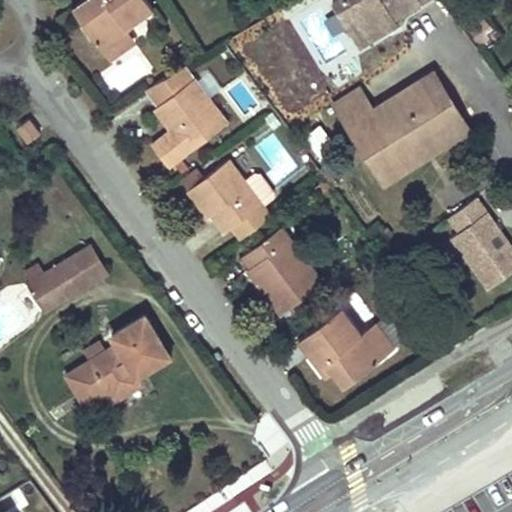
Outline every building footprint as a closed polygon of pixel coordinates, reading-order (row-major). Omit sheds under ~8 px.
[(153,2),(151,0),(76,0),(105,43),(130,26),(127,20),(153,2)] [(418,0),(329,0),(350,34),(377,18),(384,29),(395,22),(392,16),(418,0)] [(357,45),(384,29),(377,18),(350,34),(357,45)] [(111,52),(137,35),(130,26),(105,43),(111,52)] [(392,155),(459,113),(432,70),(372,107),(359,85),(331,102),(379,182),(401,169),(392,155)] [(169,162),(227,119),(194,75),(152,106),(168,127),(152,139),(169,162)] [(401,169),(468,127),(459,113),(392,155),(401,169)] [(37,133),(27,119),(15,128),(26,142),(37,133)] [(322,123),(304,134),(316,154),(334,143),(322,123)] [(226,228),(264,199),(245,175),(230,155),(188,187),(208,213),(212,210),(226,228)] [(273,187),(259,169),(254,168),(245,175),(264,199),(272,192),(273,187)] [(511,247),(474,195),(447,215),(458,229),(450,235),(487,286),(511,267),(511,247)] [(280,309),(324,277),(284,222),(244,252),(253,263),(249,266),(280,309)] [(66,293),(104,269),(89,243),(49,266),(66,293)] [(43,270),(40,266),(36,261),(24,269),(31,278),(43,270)] [(66,293),(49,266),(43,270),(31,278),(28,280),(45,306),(66,293)] [(363,326),(343,300),(299,333),(320,361),(325,357),(335,369),(344,381),(408,333),(388,307),(363,326)] [(134,366),(146,359),(159,351),(161,336),(144,310),(111,330),(116,340),(104,348),(91,356),(67,371),(80,390),(100,378),(106,387),(112,396),(141,378),(134,366)] [(98,340),(86,347),(91,356),(104,348),(98,340)] [(325,357),(320,361),(329,373),(335,369),(325,357)] [(80,390),(85,400),(106,387),(100,378),(80,390)]
